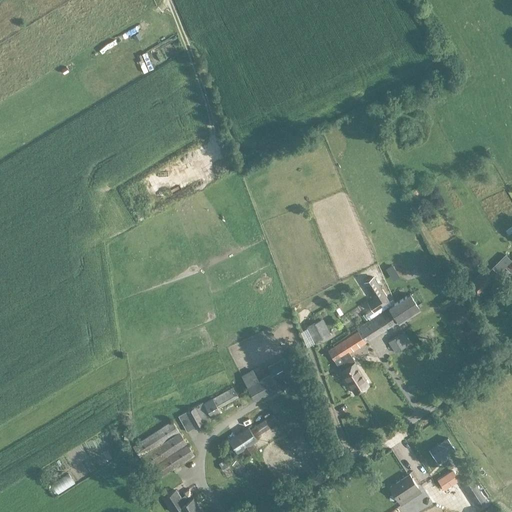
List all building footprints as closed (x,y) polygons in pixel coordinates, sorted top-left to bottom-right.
[(511,258),(511,259),(505,253),(491,267),(498,274),(505,267),(510,272),(511,269),(511,258)] [(389,274),(395,286),(402,282),(396,271),(389,274)] [(492,280),(486,273),(470,288),(477,295),(492,280)] [(374,298),(367,302),(373,312),(381,307),(382,310),(391,304),(389,301),(390,301),(373,276),(363,282),(374,298)] [(358,331),(335,346),(340,354),(348,350),(350,353),(416,309),(408,296),(357,329),(358,331)] [(470,314),(464,306),(459,310),(457,308),(449,313),(457,324),(470,314)] [(323,319),(306,326),(314,342),(330,334),(323,319)] [(430,338),(436,332),(432,328),(426,333),(430,338)] [(404,331),(388,341),(395,353),(411,342),(404,331)] [(476,337),(474,335),(466,340),(473,351),(487,342),(481,333),(476,337)] [(355,393),(360,390),(352,378),(354,376),(340,354),(334,346),(328,350),(341,371),(355,393)] [(352,378),(360,390),(369,384),(355,363),(356,362),(350,353),(348,350),(340,354),(354,376),(352,378)] [(280,387),(276,380),(295,370),(287,356),(267,367),(271,373),(259,380),(253,369),(241,376),(255,400),(280,387)] [(178,416),(187,431),(221,413),(218,408),(238,397),(232,387),(203,403),(203,402),(178,416)] [(248,426),(228,439),(237,453),(240,451),(244,457),(258,448),(253,442),(257,439),(257,438),(259,437),(258,435),(270,427),(269,426),(277,421),(273,414),(250,429),(248,426)] [(195,455),(172,420),(133,446),(156,481),(195,455)] [(483,430),(502,460),(511,453),(511,443),(497,420),(483,430)] [(444,439),(431,448),(436,455),(437,457),(440,455),(450,448),(444,439)] [(229,462),(235,466),(241,458),(235,454),(229,462)] [(229,467),(225,459),(218,463),(223,470),(229,467)] [(452,471),(439,479),(444,487),(447,484),(448,486),(458,479),(452,471)] [(404,478),(390,487),(398,500),(418,487),(410,474),(404,478)] [(471,490),(472,495),(469,496),(471,505),(482,502),(479,489),(471,490)] [(202,511),(193,498),(188,501),(185,496),(181,498),(176,490),(163,498),(172,511),(179,508),(181,511),(202,511)]
